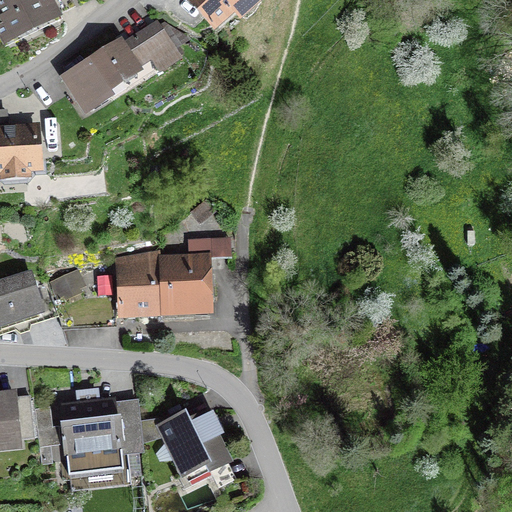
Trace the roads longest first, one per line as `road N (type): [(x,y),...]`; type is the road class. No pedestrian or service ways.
road 1 (unclassified): [(283,511),(254,415),(232,386),(170,365),(0,354)]
road 2 (unclassified): [(0,86),(124,0)]
